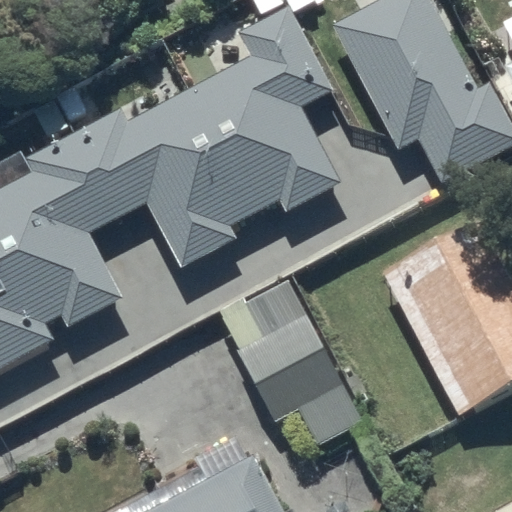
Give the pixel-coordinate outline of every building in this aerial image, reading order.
[(436,0),(378,0),(338,21),(404,148),(423,138),(445,182),(511,146),(511,115),(494,80),(481,87),(436,0)] [(0,369),(60,338),(51,320),(64,313),(71,325),(127,295),(93,231),(150,201),(184,265),(240,235),(235,225),(284,199),(290,210),(345,180),(311,115),(325,108),(319,96),(337,87),(292,2),(239,30),(252,54),(129,119),(123,105),(28,155),(35,169),(0,187),(0,369)] [(511,269),(487,221),(389,272),(463,413),(511,387),(511,269)] [(368,421),(291,277),(248,301),(246,297),(222,310),(280,420),(301,409),(321,446),(368,421)] [(125,511),(297,511),(295,507),(290,510),(257,449),(250,453),(239,433),(199,455),(210,476),(177,494),(171,484),(124,509),(125,511)] [(511,511),(511,499),(490,511),(489,511),(511,511)]
